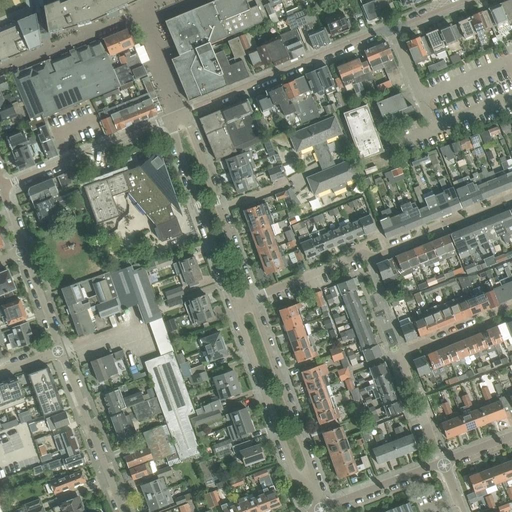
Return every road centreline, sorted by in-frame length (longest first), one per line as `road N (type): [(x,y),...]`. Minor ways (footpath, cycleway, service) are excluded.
road 1 (residential): [(469,0),(177,115)]
road 2 (residential): [(252,301),(511,198)]
road 3 (residential): [(177,115),(180,151),(232,309)]
road 4 (residential): [(252,301),(198,146),(177,115)]
road 5 (residential): [(232,309),(293,472),(311,481)]
road 6 (residential): [(311,481),(252,301)]
road 7 (residential): [(177,115),(3,187)]
road 8 (residential): [(122,511),(62,351)]
road 9 (residential): [(321,509),(443,463)]
road 10 (residential): [(443,463),(404,350)]
